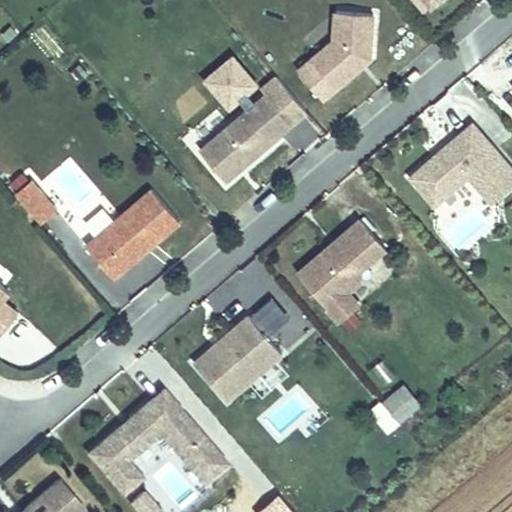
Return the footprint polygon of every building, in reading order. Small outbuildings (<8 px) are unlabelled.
[(434,0),(422,0),(431,10),(438,4),(434,0)] [(374,17),(336,14),(335,44),(311,63),(335,92),(371,63),(374,17)] [(266,97),(201,153),(227,184),(292,128),(266,97)] [(440,156),(411,180),(434,208),(470,179),(493,205),(511,189),(511,171),(473,128),(456,142),(462,148),(445,162),(440,156)] [(74,209),(93,197),(72,163),(53,175),(74,209)] [(16,201),(39,228),(55,215),(31,188),(16,201)] [(150,195),(84,250),(112,284),(145,256),(142,251),(149,245),(152,248),(178,227),(150,195)] [(386,251),(362,223),(337,244),(338,250),(334,253),(328,252),(299,277),(339,325),(359,309),(348,295),(360,285),(361,273),(386,251)] [(7,297),(0,291),(0,334),(14,317),(1,305),(7,297)] [(280,359),(247,321),(233,332),(237,337),(214,356),(211,352),(192,368),(225,405),(280,359)] [(387,435),(423,406),(403,381),(367,410),(387,435)] [(121,429),(88,456),(121,496),(140,481),(127,466),(158,438),(202,489),(224,468),(161,394),(125,425),(128,429),(124,432),(121,429)] [(78,511),(56,485),(23,511),(78,511)] [(130,506),(135,511),(155,511),(142,496),(130,506)]
